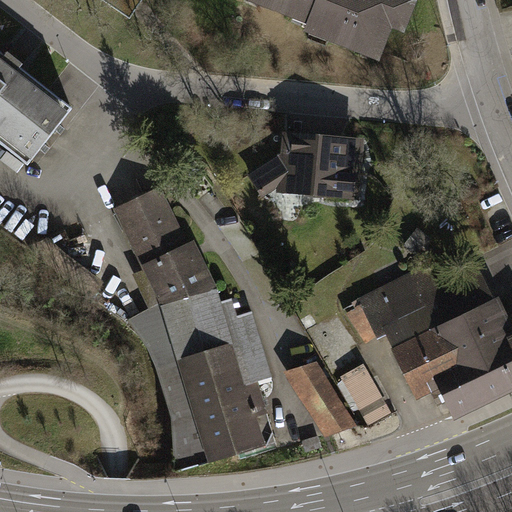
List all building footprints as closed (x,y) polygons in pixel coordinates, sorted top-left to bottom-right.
[(104,0),(134,20),(148,0),(104,0)] [(249,0),(385,60),(411,0),(249,0)] [(74,111),(0,57),(0,146),(31,169),(74,111)] [(356,141),(293,135),(288,192),(351,197),(356,141)] [(159,190),(117,214),(156,308),(202,465),(271,442),(215,287),(159,190)] [(411,275),(349,307),(364,336),(426,303),(411,275)] [(511,326),(496,295),(396,343),(420,393),(439,384),(454,414),(511,386),(511,326)] [(316,363),(286,372),(327,438),(358,426),(316,363)] [(363,366),(343,377),(369,425),(389,414),(363,366)]
